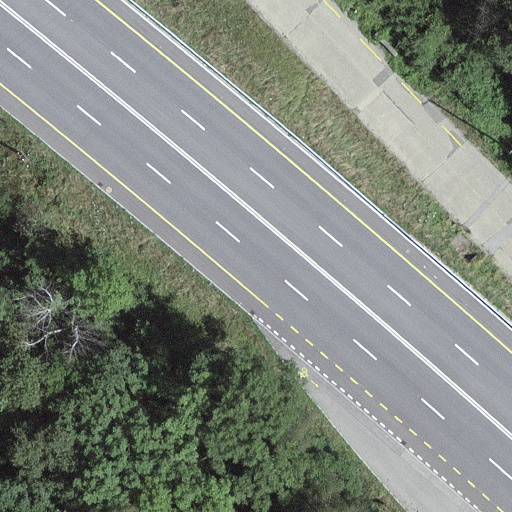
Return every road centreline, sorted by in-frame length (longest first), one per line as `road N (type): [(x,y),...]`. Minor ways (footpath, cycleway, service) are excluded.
road 1 (unclassified): [(229,194),(392,458),(436,511)]
road 2 (primary): [(229,194),(511,438)]
road 3 (unclassified): [(511,229),(294,0)]
road 4 (primary): [(0,5),(229,194)]
